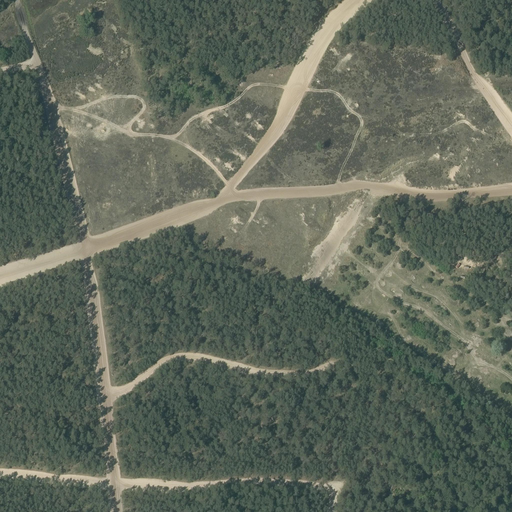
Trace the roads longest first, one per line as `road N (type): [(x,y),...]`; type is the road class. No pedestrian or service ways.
road 1 (track): [(17,0),(86,248),(117,511)]
road 2 (track): [(0,276),(224,196),(286,114),(324,33),(360,0)]
road 3 (track): [(0,474),(324,488),(331,511)]
road 4 (track): [(224,196),(367,186),(435,196),(511,190)]
road 5 (track): [(104,401),(173,356),(291,376),(331,363)]
road 6 (track): [(435,0),(511,131)]
